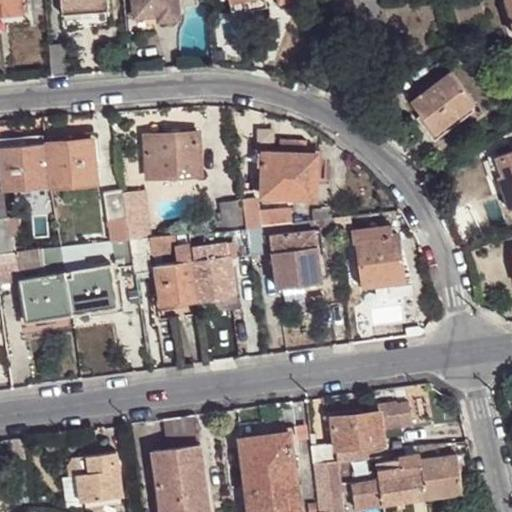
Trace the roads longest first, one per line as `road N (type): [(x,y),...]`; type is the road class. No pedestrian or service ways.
road 1 (unclassified): [(0,105),(212,88),(267,95),(315,113),(386,159),(436,224),(472,353)]
road 2 (unclassified): [(0,417),(472,353)]
road 3 (unclassified): [(472,353),(505,511)]
